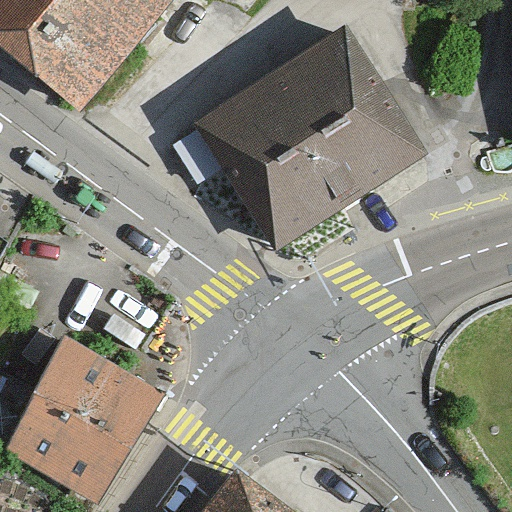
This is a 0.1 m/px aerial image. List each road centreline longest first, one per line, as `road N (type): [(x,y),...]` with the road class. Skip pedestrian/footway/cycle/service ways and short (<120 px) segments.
road 1 (secondary): [(303,338),(0,115)]
road 2 (secondary): [(458,511),(303,338)]
road 3 (primary): [(511,245),(373,293),(303,338)]
road 4 (primary): [(303,338),(202,441),(156,511)]
